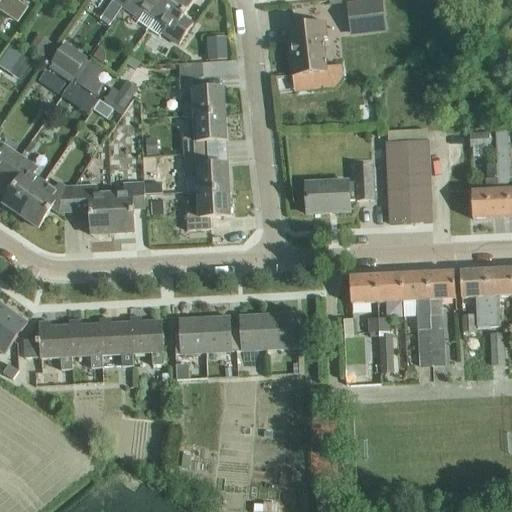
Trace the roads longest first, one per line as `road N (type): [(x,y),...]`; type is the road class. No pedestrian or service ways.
road 1 (residential): [(274,262),(42,274),(0,246)]
road 2 (residential): [(274,262),(241,0)]
road 3 (residential): [(511,251),(274,262)]
